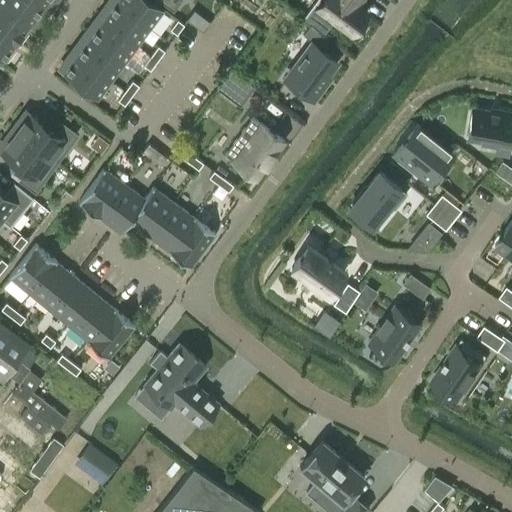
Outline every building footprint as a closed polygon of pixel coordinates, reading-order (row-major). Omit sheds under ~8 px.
[(0,0),(0,3),(29,24),(42,7),(32,0),(0,0)] [(116,0),(116,1),(149,26),(163,9),(150,0),(116,0)] [(159,0),(173,10),(180,0),(159,0)] [(315,7),(308,17),(320,26),(328,16),(332,19),(351,33),(367,12),(357,5),(360,0),(315,0),(312,4),(315,7)] [(149,26),(116,1),(103,19),(136,44),(149,26)] [(29,24),(0,3),(0,30),(16,42),(29,24)] [(171,28),(177,33),(185,23),(178,18),(171,28)] [(136,44),(103,19),(89,37),(123,62),(136,44)] [(303,34),(322,48),(329,39),(319,32),(310,24),(303,34)] [(16,42),(0,30),(0,57),(3,60),(16,42)] [(123,62),(89,37),(76,54),(110,79),(123,62)] [(285,77),(309,95),(336,60),(312,42),(285,77)] [(151,54),(158,59),(165,49),(159,44),(151,54)] [(110,79),(76,54),(63,72),(97,97),(110,79)] [(150,69),(158,59),(151,54),(144,64),(150,69)] [(240,105),(254,86),(231,68),(216,88),(240,105)] [(133,79),(126,89),(132,94),(139,84),(133,79)] [(132,94),(126,89),(118,99),(125,104),(132,94)] [(511,144),(511,109),(500,107),(499,112),(472,108),(467,137),(483,140),(482,144),(495,147),(496,142),(511,144)] [(28,112),(14,131),(56,163),(78,133),(58,118),(50,128),(28,112)] [(252,116),(224,154),(256,177),(265,165),(275,152),(284,139),(252,116)] [(393,152),(430,181),(452,153),(416,124),(393,152)] [(14,131),(0,150),(22,167),(14,177),(35,192),(56,163),(14,131)] [(142,150),(151,158),(157,150),(148,142),(142,150)] [(171,149),(180,155),(185,149),(176,142),(171,149)] [(180,155),(189,162),(194,155),(185,149),(180,155)] [(167,157),(157,150),(151,158),(161,165),(167,157)] [(194,155),(189,162),(198,168),(203,162),(194,155)] [(223,177),(227,172),(219,165),(215,171),(223,177)] [(99,216),(124,183),(103,167),(78,201),(99,216)] [(218,183),(223,177),(215,171),(213,170),(208,176),(218,183)] [(394,209),(407,193),(379,170),(349,207),(370,225),(388,204),(394,209)] [(223,177),(218,183),(228,191),(233,184),(223,177)] [(0,216),(3,218),(10,224),(32,197),(13,182),(5,192),(0,187),(0,216)] [(124,183),(99,216),(100,217),(120,232),(129,220),(128,220),(144,198),(144,197),(124,183)] [(148,235),(173,201),(152,186),(144,197),(144,198),(128,220),(129,220),(148,235)] [(433,203),(453,219),(461,209),(441,193),(433,203)] [(169,250),(194,216),(193,215),(193,216),(173,201),(148,235),(168,249),(169,250)] [(445,228),(453,219),(433,203),(425,213),(445,228)] [(194,216),(169,250),(190,266),(215,231),(194,216)] [(511,252),(511,218),(505,229),(504,228),(501,231),(502,232),(496,241),(511,252)] [(409,240),(423,251),(440,230),(426,219),(409,240)] [(19,248),(26,239),(20,234),(12,243),(19,248)] [(29,292),(56,259),(35,243),(9,275),(29,292)] [(307,245),(291,267),(328,294),(344,271),(307,245)] [(56,259),(29,292),(48,308),(74,275),(56,260),(56,259)] [(409,272),(402,282),(422,297),(430,286),(409,272)] [(48,308),(68,324),(94,291),(74,275),(48,308)] [(347,282),(333,303),(345,311),(359,290),(347,282)] [(511,290),(507,287),(499,297),(511,306),(511,290)] [(86,339),(87,340),(114,307),(113,307),(94,291),(68,324),(87,339),(86,339)] [(0,308),(10,315),(15,309),(5,302),(0,308)] [(394,305),(369,342),(393,359),(418,321),(394,305)] [(114,307),(87,340),(108,357),(134,324),(114,307)] [(24,316),(15,309),(10,315),(19,323),(24,316)] [(0,380),(2,381),(7,373),(17,359),(30,342),(0,320),(0,380)] [(484,326),(477,336),(498,351),(504,340),(484,326)] [(45,332),(40,339),(50,346),(55,340),(45,332)] [(462,337),(431,381),(456,398),(486,354),(462,337)] [(174,403),(199,424),(218,402),(192,380),(206,364),(178,342),(166,356),(159,350),(149,362),(156,368),(144,383),(171,406),(174,403)] [(71,360),(61,353),(56,359),(66,367),(71,360)] [(119,363),(111,358),(104,367),(111,373),(119,363)] [(17,359),(7,373),(18,381),(10,391),(27,405),(19,415),(29,423),(37,413),(57,429),(67,417),(32,390),(41,379),(29,369),(30,368),(27,366),(17,359)] [(71,360),(66,367),(75,374),(80,368),(71,360)] [(5,428),(29,447),(36,439),(12,420),(5,428)] [(52,436),(29,468),(39,476),(63,443),(52,436)] [(299,466),(341,501),(343,500),(347,504),(340,511),(364,511),(368,507),(355,495),(354,497),(349,493),(364,475),(321,439),(299,466)] [(96,462),(90,471),(102,480),(115,463),(90,443),(83,452),(96,462)] [(257,511),(258,511),(193,466),(176,488),(156,511),(257,511)] [(436,476),(425,489),(431,493),(441,480),(436,476)] [(438,501),(430,510),(432,511),(439,511),(444,506),(438,501)]
